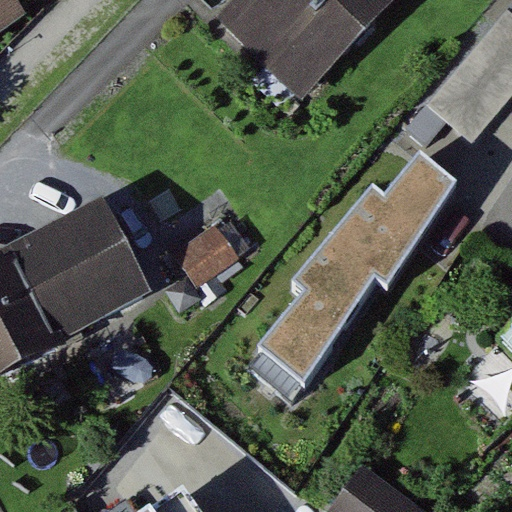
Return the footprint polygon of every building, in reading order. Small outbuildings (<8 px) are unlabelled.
[(254,0),(226,28),(304,107),(406,7),(399,0),(254,0)] [(477,145),(511,104),(511,9),(430,104),(477,145)] [(446,197),(411,169),(377,209),(362,199),(283,294),(297,304),(250,357),(296,392),(364,285),(378,296),(446,197)] [(0,284),(0,386),(149,312),(108,230),(0,284)] [(194,287),(243,270),(229,230),(180,247),(194,287)] [(341,511),(415,511),(369,476),(341,511)] [(158,511),(179,511),(173,502),(158,511)]
